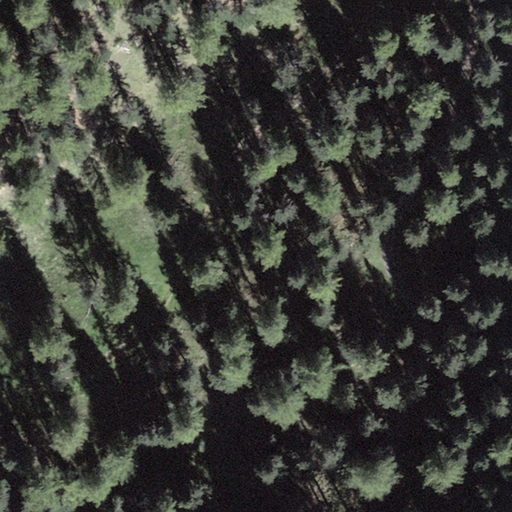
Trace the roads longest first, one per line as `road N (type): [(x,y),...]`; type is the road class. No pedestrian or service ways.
road 1 (track): [(378,0),(355,46),(234,157),(170,292),(125,348),(0,398)]
road 2 (track): [(474,0),(451,126),(389,234),(388,255),(423,330),(426,361),(379,511)]
